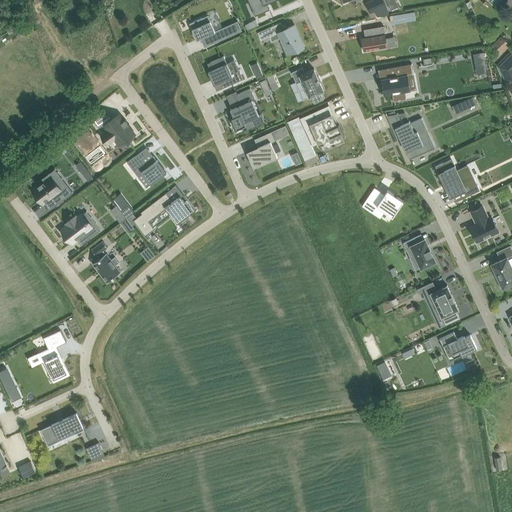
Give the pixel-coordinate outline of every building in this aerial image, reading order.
[(269,8),(265,1),(267,0),(268,0),(269,0),(255,0),(257,3),(251,6),(255,15),(270,9),(270,8),(269,8)] [(373,4),(368,6),(371,13),(386,6),(383,0),(373,0),(372,1),(373,4)] [(415,11),(394,15),(395,24),(416,20),(415,11)] [(212,33),(216,42),(242,30),(238,21),(215,31),(208,15),(190,23),(197,40),(212,33)] [(31,20),(21,26),(24,31),(34,25),(31,20)] [(248,30),(259,25),(256,20),(246,24),(248,30)] [(261,40),(270,36),(279,32),(288,54),(297,50),(304,46),(304,47),(305,47),(295,24),(283,30),(280,23),(281,23),(281,22),(258,32),(261,40)] [(366,51),(388,47),(384,25),(364,29),(365,37),(362,37),(363,45),(363,46),(364,51),(365,51),(366,51)] [(510,44),(501,36),(492,46),(501,54),(510,44)] [(433,68),(472,63),(470,51),(431,56),(433,68)] [(473,54),(475,62),(485,60),(484,52),(473,54)] [(511,78),(511,53),(499,67),(503,74),(506,82),(511,78)] [(208,63),(211,70),(209,71),(217,90),(243,79),(239,68),(231,71),(224,56),(208,63)] [(381,78),(383,87),(381,87),(381,88),(383,87),(384,94),(384,95),(392,94),(394,101),(393,101),(393,102),(406,99),(405,99),(404,91),(410,90),(410,89),(410,90),(407,75),(413,74),(414,74),(412,63),(411,63),(411,64),(387,68),(387,69),(388,69),(389,77),(381,78)] [(315,104),(324,100),(321,92),(324,91),(315,69),(305,73),(303,67),(292,72),(297,83),(302,80),(310,97),(311,96),(315,104)] [(270,82),(276,79),(273,74),(267,77),(270,82)] [(268,86),(265,79),(260,82),(263,88),(268,86)] [(256,99),(251,88),(237,94),(242,104),(231,109),(234,117),(232,117),(237,129),(247,125),(245,121),(259,115),(253,100),(256,99)] [(474,96),(463,101),(466,108),(475,104),(476,104),(477,103),(474,96)] [(336,124),(328,106),(303,117),(308,128),(313,126),(320,141),(324,139),(327,146),(334,144),(336,143),(344,139),(341,131),(342,131),(339,123),(336,124)] [(115,138),(121,146),(135,135),(128,125),(130,124),(126,119),(124,120),(119,114),(111,120),(105,111),(93,120),(99,127),(104,123),(109,130),(102,135),(108,144),(115,138)] [(411,122),(406,111),(388,114),(387,112),(386,113),(399,140),(401,139),(410,159),(427,151),(422,141),(429,138),(420,119),(424,118),(423,117),(411,122)] [(282,137),(289,134),(286,125),(278,128),(282,137)] [(271,131),(255,139),(258,146),(247,151),(254,167),(278,156),(271,142),(275,140),(271,131)] [(147,187),(166,172),(154,156),(145,162),(138,153),(128,162),(147,187)] [(94,177),(81,160),(76,164),(88,181),(94,177)] [(446,178),(445,178),(450,188),(450,187),(454,194),(456,193),(461,203),(460,203),(460,204),(484,192),(479,181),(476,182),(471,173),(463,177),(459,168),(453,170),(450,164),(440,169),(441,169),(446,178)] [(39,186),(33,190),(43,204),(46,201),(48,200),(49,200),(49,199),(52,197),(57,203),(56,204),(57,205),(73,192),(73,191),(72,192),(66,185),(59,191),(49,178),(44,181),(38,185),(39,186)] [(378,205),(393,216),(404,201),(388,190),(378,205)] [(166,193),(141,212),(145,217),(137,223),(145,235),(154,228),(148,220),(166,207),(178,222),(194,210),(187,200),(185,201),(181,195),(173,201),(166,193)] [(377,202),(369,196),(363,205),(371,210),(377,202)] [(135,211),(129,203),(121,210),(127,217),(135,211)] [(121,222),(127,217),(117,205),(111,210),(121,222)] [(470,227),(478,242),(499,232),(492,217),(489,218),(483,206),(471,211),(475,220),(476,220),(478,223),(470,227)] [(67,225),(69,227),(63,231),(73,243),(78,240),(82,246),(102,231),(88,212),(77,220),(75,218),(67,225)] [(130,230),(125,223),(119,227),(121,230),(123,229),(126,233),(130,230)] [(416,255),(422,267),(426,265),(427,266),(436,261),(432,253),(433,253),(430,248),(430,249),(425,239),(418,242),(415,237),(404,242),(411,257),(416,255)] [(97,255),(98,254),(100,257),(93,263),(107,282),(121,271),(116,265),(119,262),(115,257),(112,259),(106,252),(106,253),(104,250),(108,247),(103,240),(92,249),(97,255)] [(511,254),(511,249),(510,246),(498,252),(501,259),(492,263),(499,278),(497,279),(501,287),(503,287),(511,283),(511,266),(507,257),(511,254)] [(437,290),(433,282),(418,289),(422,297),(427,295),(431,304),(436,302),(442,316),(459,308),(448,285),(437,290)] [(54,378),(68,372),(56,346),(67,341),(61,329),(45,337),(49,348),(40,352),(44,361),(46,360),(54,378)] [(440,338),(447,353),(452,351),(456,358),(477,348),(471,334),(466,337),(465,335),(463,336),(458,338),(454,331),(440,338)] [(429,340),(424,342),(427,350),(433,347),(429,340)] [(10,374),(0,378),(11,401),(21,396),(10,374)] [(41,429),(45,427),(52,441),(59,438),(62,437),(63,439),(85,429),(77,412),(64,418),(64,417),(58,419),(58,421),(41,429)] [(105,453),(100,442),(92,445),(87,448),(92,459),(105,453)] [(0,474),(9,471),(0,450),(0,474)] [(501,457),(495,458),(490,458),(492,470),(503,469),(501,457)] [(21,478),(35,472),(30,460),(17,466),(21,478)]
